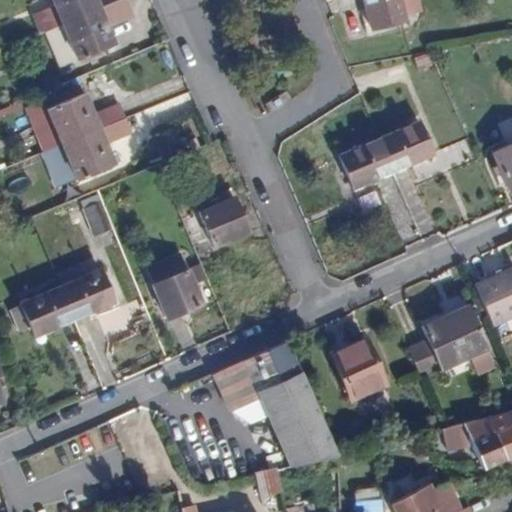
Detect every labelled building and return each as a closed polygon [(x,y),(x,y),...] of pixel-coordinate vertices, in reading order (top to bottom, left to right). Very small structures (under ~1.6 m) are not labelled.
[(49,0),(60,23),(98,8),(94,0),(49,0)] [(398,0),(362,0),(368,21),(376,17),(378,27),(403,20),(398,0)] [(112,43),(98,8),(60,23),(45,30),(59,63),(75,57),(77,59),(112,43)] [(376,17),(368,21),(370,30),(378,27),(376,17)] [(61,145),(98,129),(82,93),(45,108),(61,145)] [(125,118),(98,129),(61,145),(76,180),(113,164),(107,152),(105,145),(132,133),(125,118)] [(379,138),(393,171),(424,158),(421,150),(429,146),(418,121),(379,138)] [(352,188),(393,171),(379,138),(338,155),(352,188)] [(511,143),(492,152),(508,190),(511,188),(511,143)] [(421,150),(424,158),(433,154),(429,146),(421,150)] [(114,149),(107,152),(113,164),(120,162),(114,149)] [(232,197),(198,211),(214,247),(247,231),(232,197)] [(86,206),(90,234),(109,231),(104,203),(86,206)] [(181,254),(145,269),(166,319),(202,303),(181,254)] [(511,266),(473,284),(491,325),(511,315),(511,266)] [(60,286),(73,319),(106,305),(103,298),(111,295),(100,270),(60,286)] [(41,332),(73,319),(60,286),(21,303),(21,305),(30,328),(38,324),(41,332)] [(103,298),(106,305),(114,302),(111,295),(103,298)] [(19,331),(30,328),(21,305),(10,309),(19,331)] [(466,305),(443,315),(446,319),(468,309),(466,305)] [(426,340),(407,349),(420,375),(438,367),(441,368),(486,348),(468,309),(446,319),(443,315),(421,326),(426,340)] [(33,336),(41,332),(38,324),(30,328),(33,336)] [(330,353),(347,345),(344,336),(325,344),(330,353)] [(364,338),(347,345),(330,353),(350,399),(384,384),(364,338)] [(337,453),(286,340),(223,367),(213,371),(231,409),(259,396),(288,464),(337,453)] [(485,416),(504,458),(511,454),(511,425),(506,411),(485,416)] [(470,441),(482,468),(504,458),(485,416),(443,426),(438,427),(444,445),(470,441)] [(281,492),(276,467),(254,472),(260,497),(281,492)] [(394,511),(442,511),(442,509),(432,486),(440,481),(437,468),(413,483),(416,488),(390,504),(394,511)] [(458,502),(448,480),(440,481),(432,486),(442,509),(458,502)] [(353,503),(354,511),(372,511),(380,511),(379,498),(353,503)] [(314,511),(313,502),(303,505),(303,511),(314,511)]
